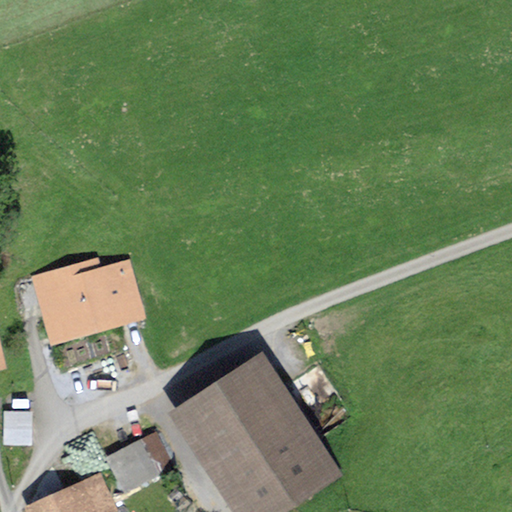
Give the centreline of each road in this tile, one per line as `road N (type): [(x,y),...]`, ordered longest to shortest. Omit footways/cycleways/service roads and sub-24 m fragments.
road 1 (track): [(511,230),(305,309),(56,437)]
road 2 (track): [(18,271),(56,437)]
